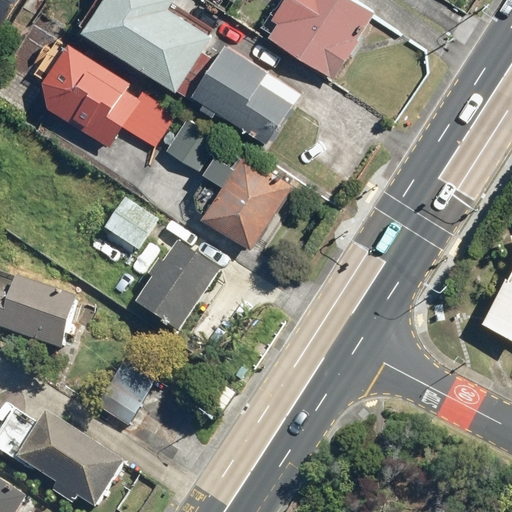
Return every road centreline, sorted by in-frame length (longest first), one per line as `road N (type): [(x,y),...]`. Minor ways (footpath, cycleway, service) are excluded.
road 1 (primary): [(511,63),(335,338)]
road 2 (primary): [(335,338),(226,511)]
road 3 (residential): [(335,338),(511,429)]
